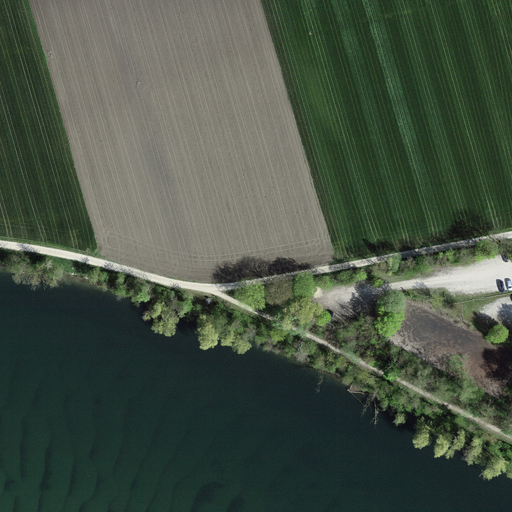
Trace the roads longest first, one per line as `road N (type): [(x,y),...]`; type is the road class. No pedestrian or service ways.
road 1 (track): [(511,234),(205,288)]
road 2 (track): [(0,245),(205,288)]
